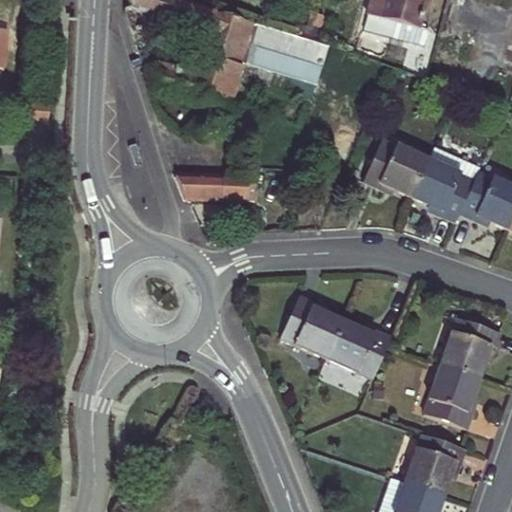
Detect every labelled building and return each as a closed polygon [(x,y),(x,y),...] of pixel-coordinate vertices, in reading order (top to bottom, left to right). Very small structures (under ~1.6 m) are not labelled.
[(120,7),(143,71),(140,90),(230,113),(236,87),(284,99),(314,106),(335,55),(176,0),(125,0),(125,7),(120,7)] [(377,0),(377,2),(370,0),(366,0),(361,19),(356,34),(411,50),(415,36),(411,35),(421,0),(377,0)] [(0,35),(0,76),(9,78),(13,39),(0,37),(0,36),(0,35)] [(49,109),(30,107),(28,126),(47,128),(49,109)] [(403,203),(418,167),(371,148),(355,188),(367,193),(375,197),(377,192),(403,203)] [(288,198),(295,155),(265,151),(259,193),(288,198)] [(470,171),(424,152),(418,167),(464,186),(468,177),(470,171)] [(447,227),(451,217),(464,186),(418,167),(403,203),(429,214),(427,218),(432,221),(447,227)] [(464,186),(451,217),(464,222),(472,225),(474,221),(501,232),(511,206),(511,195),(468,177),(464,186)] [(182,202),(241,204),(242,182),(238,182),(238,180),(172,178),(182,202)] [(511,206),(501,232),(511,236),(511,206)] [(325,363),(340,328),(314,317),(316,313),(308,309),(294,304),(278,344),(325,363)] [(445,374),(481,387),(490,359),(495,361),(497,354),(502,340),(460,326),(445,374)] [(364,338),(340,328),(325,363),(373,383),(389,342),(375,336),(366,333),(364,338)] [(445,374),(430,421),(471,435),(475,423),(478,413),(473,411),(481,387),(445,374)] [(406,490),(444,502),(453,476),(457,477),(459,470),(464,456),(421,442),(406,490)] [(440,511),(444,502),(406,490),(389,484),(380,511),(440,511)]
